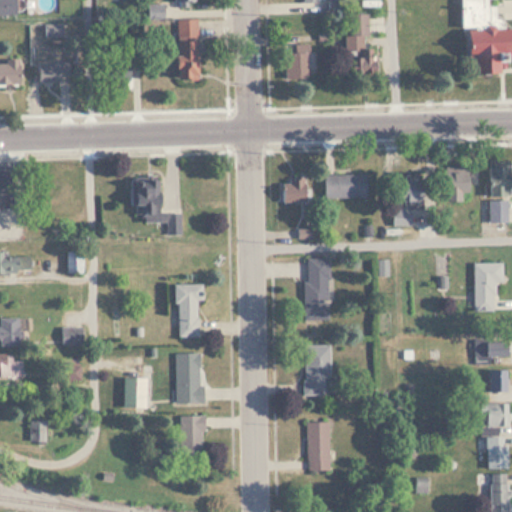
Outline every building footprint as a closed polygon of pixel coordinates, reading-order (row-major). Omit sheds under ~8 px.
[(12,0),(0,0),(0,16),(12,16),(12,0)] [(456,0),(459,58),(469,58),(469,75),(501,74),(500,57),(505,57),(504,20),(491,21),(491,8),(483,8),(483,0),(456,0)] [(347,15),(347,38),(365,38),(365,15),(347,15)] [(172,20),(172,81),(196,81),(196,20),(172,20)] [(281,81),(305,81),(305,46),(292,46),(292,53),(281,53),(281,81)] [(368,51),(355,51),(355,68),(369,68),(368,51)] [(16,61),(0,61),(0,87),(16,87),(16,61)] [(34,64),(35,83),(72,83),(72,64),(34,64)] [(106,81),(124,81),(124,71),(106,71),(106,81)] [(0,210),(14,210),(14,197),(14,168),(0,168),(0,210)] [(464,194),(464,168),(442,168),(442,203),(457,203),(457,194),(464,194)] [(505,223),(504,168),(485,169),(485,223),(505,223)] [(321,176),(321,199),(363,199),(363,176),(321,176)] [(301,204),(301,179),(277,179),(277,204),(301,204)] [(179,235),(178,215),(155,215),(154,180),(129,180),(129,223),(162,222),(162,235),(179,235)] [(407,227),(407,210),(418,210),(418,184),(399,184),(399,193),(389,193),(389,227),(407,227)] [(0,270),(27,269),(26,249),(5,251),(4,245),(0,245),(0,270)] [(64,268),(78,269),(78,248),(63,249),(64,268)] [(326,259),(301,259),(301,322),(326,322),(326,259)] [(470,309),(498,309),(498,263),(470,263),(470,309)] [(195,301),(199,301),(199,284),(172,285),(173,338),(195,337),(195,301)] [(57,338),(80,337),(79,317),(58,317),(57,338)] [(0,346),(17,346),(17,318),(0,318),(0,346)] [(477,339),(477,361),(503,361),(503,339),(477,339)] [(322,379),(328,379),(327,345),(301,345),(301,396),(322,396),(322,379)] [(172,354),(172,404),(199,403),(198,354),(172,354)] [(0,379),(14,379),(14,361),(4,361),(4,355),(0,355),(0,379)] [(78,363),(63,363),(63,382),(78,382),(78,363)] [(486,371),(486,394),(503,394),(503,371),(486,371)] [(141,379),(119,379),(119,409),(141,409),(141,379)] [(478,404),(478,427),(505,427),(505,404),(478,404)] [(176,417),(176,450),(201,450),(201,417),(176,417)] [(45,422),(28,422),(28,443),(45,443),(45,422)] [(325,471),(325,423),(303,423),(303,471),(325,471)] [(484,470),(503,469),(503,438),(483,439),(484,470)] [(505,511),(505,474),(485,474),(485,511),(505,511)]
